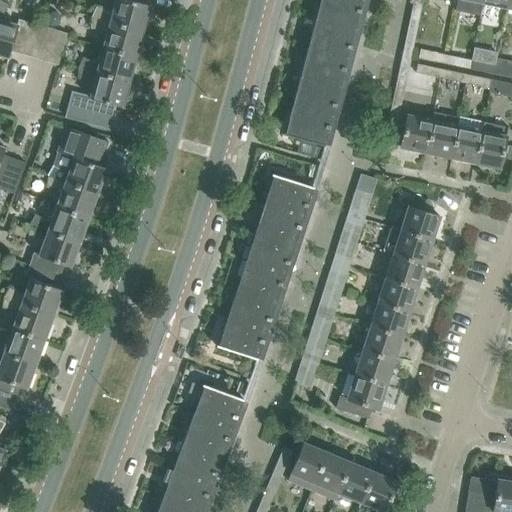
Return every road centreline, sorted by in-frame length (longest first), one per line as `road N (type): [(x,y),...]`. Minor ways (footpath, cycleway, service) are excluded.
road 1 (tertiary): [(208,0),(158,188),(41,511)]
road 2 (tertiary): [(92,511),(187,254),(258,0)]
road 3 (residential): [(456,425),(511,249)]
